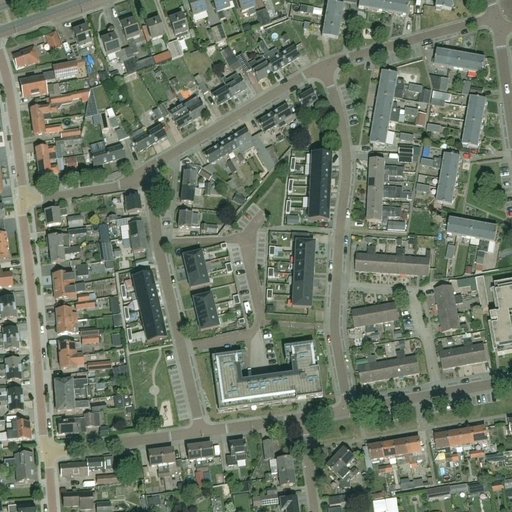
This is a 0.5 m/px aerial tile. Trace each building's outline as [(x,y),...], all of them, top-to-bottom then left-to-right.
[(200,16),(206,14),(200,0),(189,0),(187,1),(193,18),(195,23),(201,21),(200,16)] [(211,0),(216,14),(217,14),(220,23),(220,22),(225,20),(223,12),(229,10),(225,0),(211,0)] [(250,17),(255,15),(260,29),(266,27),(261,12),(255,14),(254,9),(250,0),(236,0),(241,14),(248,11),(250,17)] [(359,0),(358,9),(370,11),(370,8),(371,3),(369,3),(369,0),(359,0)] [(369,0),(369,3),(371,3),(370,8),(370,11),(382,13),(384,0),(369,0)] [(384,0),(382,13),(394,15),(396,0),(384,0)] [(401,0),(396,0),(394,15),(406,17),(408,1),(401,0)] [(440,11),(441,10),(451,11),(452,0),(436,0),(435,9),(436,9),(436,11),(440,11)] [(334,17),(341,18),(343,6),(328,3),(325,17),(325,18),(333,19),(334,17)] [(266,10),(261,12),(266,27),(272,25),(266,10)] [(187,33),(188,33),(182,15),(179,16),(178,16),(172,18),(172,19),(169,20),(175,37),(176,37),(177,40),(188,36),(187,33)] [(325,18),(324,26),(339,29),(341,18),(334,17),(333,19),(325,18)] [(140,38),(133,20),(130,21),(124,23),(124,24),(121,25),(127,42),(131,54),(126,56),(133,75),(139,73),(132,56),(138,54),(133,40),(140,38)] [(164,37),(158,20),(155,21),(155,20),(149,23),(148,23),(148,24),(145,25),(152,42),(164,37)] [(216,28),(222,43),(227,41),(222,26),(216,28)] [(337,40),(339,29),(324,26),(322,37),(337,40)] [(92,45),(86,28),(83,29),(82,28),(76,30),(76,31),(73,32),(78,45),(70,48),(73,55),(66,57),(69,64),(76,63),(81,61),(77,50),(92,45)] [(222,43),(216,28),(211,30),(216,45),(222,43)] [(56,33),(45,37),(51,53),(61,49),(56,33)] [(289,41),(286,35),(281,38),(285,44),(289,41)] [(127,77),(133,75),(126,56),(121,58),(120,53),(120,54),(114,36),(110,37),(104,39),(103,39),(104,40),(101,41),(107,58),(114,56),(116,60),(118,59),(120,64),(122,63),(127,77)] [(172,44),(177,59),(183,57),(178,42),(172,44)] [(172,61),(177,59),(172,44),(167,46),(172,61)] [(293,47),(279,56),(286,66),(300,57),(294,47),(293,47)] [(13,57),(17,70),(25,67),(25,68),(38,64),(37,59),(38,59),(34,48),(20,53),(20,55),(13,57)] [(437,52),(435,62),(433,62),(433,66),(434,67),(434,68),(449,70),(450,62),(448,61),(449,54),(437,52)] [(449,70),(458,71),(461,56),(449,54),(448,61),(450,62),(449,70)] [(236,59),(237,61),(242,70),(248,66),(242,55),(236,59)] [(286,66),(279,56),(266,64),(272,74),(286,66)] [(458,71),(468,73),(469,65),(471,65),(473,57),(461,56),(458,71)] [(468,73),(482,75),(482,74),(484,74),(485,70),(483,69),(485,59),(473,57),(471,65),(469,65),(468,73)] [(262,59),(256,63),(259,68),(252,72),(258,82),(272,74),(266,64),(262,59)] [(20,82),(22,92),(45,87),(45,83),(78,77),(76,63),(69,64),(69,65),(52,68),(53,73),(43,75),(43,77),(34,79),(32,78),(30,79),(29,80),(20,82)] [(381,85),(388,87),(389,84),(397,86),(403,87),(404,82),(397,81),(398,76),(405,77),(406,71),(395,69),(394,75),(383,73),(381,85)] [(108,82),(105,72),(98,74),(101,85),(108,82)] [(159,82),(155,72),(145,76),(149,86),(159,82)] [(222,80),(226,87),(232,98),(246,89),(237,74),(226,81),(225,79),(222,80)] [(194,79),(198,86),(203,95),(208,93),(202,83),(198,76),(194,79)] [(49,99),(61,96),(58,84),(52,86),(54,94),(48,95),(49,99)] [(381,85),(379,97),(394,100),(402,101),(404,87),(403,87),(397,86),(389,84),(388,87),(381,85)] [(54,94),(52,86),(45,87),(22,92),(23,100),(48,95),(54,94)] [(218,106),(232,98),(226,87),(212,96),(218,106)] [(470,96),(481,97),(483,90),(471,88),(470,96)] [(46,100),(47,109),(50,108),(50,114),(42,115),(43,122),(51,121),(50,114),(58,113),(57,110),(60,110),(59,107),(57,107),(56,105),(61,105),(61,106),(72,104),(71,101),(81,99),(81,103),(88,102),(89,97),(90,90),(69,94),(69,95),(61,96),(49,99),(46,100)] [(92,90),(91,91),(85,119),(98,117),(92,90)] [(297,99),(304,110),(318,101),(312,91),(297,99)] [(377,109),(384,110),(384,108),(392,109),(396,110),(397,105),(393,105),(394,100),(379,97),(377,109)] [(477,109),(477,112),(484,113),(486,101),(470,98),(469,108),(477,109)] [(200,103),(186,112),(192,122),(206,113),(200,103)] [(157,108),(157,110),(163,119),(168,115),(163,105),(157,108)] [(178,131),(192,122),(186,112),(182,106),(169,114),(172,120),(178,131)] [(271,114),(278,125),(280,129),(286,126),(284,122),(292,117),(285,106),(271,114)] [(42,115),(50,114),(50,108),(47,109),(31,111),(32,124),(43,122),(42,115)] [(384,110),(377,109),(374,121),(390,123),(398,125),(401,111),(396,110),(392,109),(384,108),(384,110)] [(469,108),(467,122),(482,125),(484,113),(477,112),(477,109),(469,108)] [(158,121),(163,119),(157,110),(153,112),(158,121)] [(278,125),(271,114),(258,123),(264,133),(278,125)] [(115,118),(120,130),(124,140),(129,138),(125,128),(120,116),(115,118)] [(114,119),(110,120),(109,121),(113,131),(118,129),(114,119)] [(388,133),(390,123),(374,121),(372,132),(380,134),(380,132),(388,133)] [(44,128),(43,122),(32,124),(34,136),(53,134),(52,127),(44,128)] [(473,135),(480,136),(482,125),(467,122),(465,132),(473,133),(473,135)] [(52,127),(53,134),(60,133),(60,139),(80,136),(79,130),(63,132),(62,125),(52,127)] [(160,127),(146,135),(152,146),(166,138),(160,127)] [(119,142),(124,140),(120,130),(115,132),(119,142)] [(245,130),(232,138),(238,149),(242,155),(253,148),(269,175),(275,167),(256,136),(251,139),(245,130)] [(380,134),(372,132),(370,144),(380,146),(380,148),(384,148),(385,146),(386,147),(388,133),(380,132),(380,134)] [(390,132),(387,143),(395,145),(398,134),(390,132)] [(480,136),(473,135),(473,133),(465,132),(463,146),(464,146),(464,148),(468,149),(469,147),(478,148),(480,136)] [(152,146),(146,135),(132,143),(138,153),(152,146)] [(81,143),(80,136),(60,139),(54,140),(55,146),(64,145),(64,146),(81,143)] [(238,149),(232,138),(218,146),(225,157),(225,156),(238,149)] [(204,155),(210,166),(225,157),(218,146),(204,155)] [(57,160),(55,147),(36,150),(37,157),(35,157),(36,163),(38,163),(49,162),(57,160)] [(121,147),(106,152),(109,163),(125,159),(121,147)] [(399,147),(399,155),(413,156),(414,148),(399,147)] [(109,163),(106,152),(90,156),(94,168),(109,163)] [(311,167),(330,167),(331,156),(311,155),(311,167)] [(412,165),(413,164),(413,156),(399,155),(398,163),(412,165)] [(445,156),(444,161),(435,159),(434,162),(428,161),(427,168),(433,170),(434,164),(451,167),(451,169),(458,171),(460,159),(445,156)] [(76,158),(66,159),(67,169),(77,168),(76,158)] [(389,167),(397,167),(398,159),(389,159),(389,167)] [(370,172),(404,174),(404,169),(385,168),(386,162),(370,161),(370,172)] [(50,168),(49,162),(38,163),(40,176),(59,173),(58,167),(50,168)] [(441,180),(456,182),(458,171),(451,169),(451,167),(434,164),(433,170),(442,171),(441,180)] [(237,172),(234,168),(232,169),(231,167),(228,169),(232,175),(237,172)] [(310,177),(330,178),(330,167),(311,167),(310,177)] [(208,182),(210,179),(223,189),(226,186),(212,176),(202,170),(198,175),(208,182)] [(183,188),(194,189),(196,174),(185,172),(183,188)] [(403,178),(404,174),(370,172),(369,182),(384,183),(385,177),(403,178)] [(310,177),(310,188),(329,189),(330,178),(310,177)] [(454,194),(456,182),(441,180),(439,190),(447,191),(447,193),(454,194)] [(384,188),(384,183),(369,182),(369,192),(402,194),(403,189),(384,188)] [(194,189),(183,188),(181,203),(193,204),(194,189)] [(329,200),(329,189),(310,188),(309,199),(329,200)] [(439,190),(439,192),(437,204),(452,206),(454,194),(447,193),(447,191),(439,190)] [(402,198),(402,194),(369,192),(368,202),(383,203),(383,197),(402,198)] [(236,203),(242,205),(245,200),(238,197),(236,203)] [(124,207),(125,214),(126,215),(141,212),(138,198),(126,200),(127,207),(124,207)] [(328,211),(329,200),(309,199),(309,210),(328,211)] [(383,209),(383,203),(368,202),(368,213),(401,214),(402,210),(383,209)] [(58,210),(44,212),(46,227),(60,225),(59,218),(67,217),(66,210),(58,211),(58,210)] [(328,211),(309,210),(308,221),(328,222),(328,211)] [(180,213),(179,228),(190,230),(192,214),(180,213)] [(401,219),(401,214),(368,213),(367,223),(382,224),(382,218),(401,219)] [(68,229),(83,227),(81,216),(67,218),(68,229)] [(461,230),(462,223),(450,220),(447,236),(457,238),(459,230),(461,230)] [(474,225),(462,223),(461,230),(459,230),(457,238),(471,240),(474,225)] [(129,240),(144,238),(142,224),(129,226),(130,232),(128,233),(129,240)] [(486,227),(474,225),(471,240),(481,242),(482,234),(484,235),(486,227)] [(218,227),(207,226),(207,234),(217,235),(218,227)] [(86,227),(83,227),(68,229),(67,229),(68,237),(87,234),(86,227)] [(476,266),(483,267),(486,254),(488,255),(490,244),(495,245),(498,229),(486,227),(484,235),(482,234),(481,242),(476,266)] [(296,243),(308,243),(308,235),(297,235),(296,243)] [(49,245),(49,251),(69,249),(68,239),(66,239),(66,236),(48,239),(48,240),(46,240),(47,246),(49,245)] [(144,238),(129,240),(130,248),(132,248),(133,254),(146,252),(144,238)] [(110,243),(99,245),(102,263),(113,261),(110,243)] [(296,243),(295,254),(313,255),(314,244),(296,243)] [(0,260),(9,259),(7,247),(0,248),(0,260)] [(80,248),(69,249),(49,251),(51,265),(64,263),(64,256),(71,256),(71,255),(80,254),(80,248)] [(371,274),(372,248),(368,248),(368,256),(357,255),(356,273),(371,274)] [(377,249),(372,248),(371,274),(385,275),(386,257),(376,256),(377,249)] [(386,257),(385,275),(400,276),(402,250),(398,250),(397,258),(386,257)] [(406,251),(402,250),(400,276),(414,277),(416,259),(405,258),(406,251)] [(416,259),(414,277),(429,278),(431,253),(427,252),(426,260),(416,259)] [(185,268),(203,264),(201,253),(183,257),(185,268)] [(313,265),(313,255),(295,254),(294,264),(313,265)] [(203,264),(185,268),(188,279),(206,275),(203,264)] [(294,264),(294,275),(312,276),(313,265),(294,264)] [(87,266),(76,267),(77,278),(88,277),(87,266)] [(0,288),(13,287),(11,274),(2,275),(2,271),(0,271),(0,288)] [(54,288),(74,286),(73,274),(52,276),(54,288)] [(135,290),(153,286),(151,275),(132,279),(135,290)] [(190,290),(208,286),(206,275),(188,279),(190,290)] [(312,287),(312,276),(294,275),(293,286),(312,287)] [(476,279),(479,295),(481,311),(489,310),(483,277),(476,279)] [(509,313),(511,312),(511,281),(494,285),(500,314),(490,316),(498,356),(511,353),(511,322),(510,323),(509,313)] [(75,298),(75,294),(85,293),(84,285),(74,286),(54,288),(55,301),(71,299),(70,298),(75,298)] [(153,286),(135,290),(137,301),(156,296),(153,286)] [(293,286),(293,297),(311,298),(312,287),(293,286)] [(437,305),(462,301),(462,297),(454,298),(452,287),(435,290),(437,305)] [(137,301),(140,311),(158,307),(156,296),(137,301)] [(193,300),(195,311),(213,306),(211,296),(193,300)] [(310,309),(311,298),(293,297),(292,308),(310,309)] [(0,310),(15,308),(14,298),(0,299),(0,302),(0,306),(0,310)] [(94,301),(89,302),(75,304),(76,311),(95,308),(94,301)] [(463,305),(462,301),(437,305),(440,320),(457,317),(455,306),(463,305)] [(396,304),(381,307),(384,324),(394,322),(396,330),(400,329),(396,304)] [(216,317),(213,306),(195,311),(198,321),(216,317)] [(140,311),(142,322),(161,318),(158,307),(140,311)] [(381,307),(367,309),(371,334),(375,334),(374,326),(384,324),(381,307)] [(16,319),(15,308),(0,310),(0,316),(1,316),(2,320),(16,319)] [(371,334),(367,309),(352,312),(355,329),(366,327),(367,335),(371,334)] [(57,323),(78,322),(77,314),(72,315),(71,310),(56,311),(57,323)] [(216,317),(198,321),(200,332),(218,328),(216,317)] [(457,317),(440,320),(443,334),(468,330),(467,326),(459,327),(457,317)] [(163,328),(161,318),(142,322),(144,332),(163,328)] [(78,322),(57,323),(58,336),(79,334),(78,322)] [(166,339),(163,328),(144,332),(147,343),(166,339)] [(3,337),(0,336),(0,341),(18,340),(17,329),(3,330),(3,331),(3,337)] [(79,338),(81,338),(98,336),(98,329),(79,331),(79,338)] [(18,340),(0,341),(0,346),(4,346),(4,351),(19,350),(18,340)] [(465,349),(454,351),(458,368),(472,365),(467,340),(463,341),(465,349)] [(467,340),(472,365),(487,363),(484,345),(473,347),(471,340),(467,340)] [(316,357),(314,344),(283,348),(285,361),(294,360),(296,376),(303,375),(303,379),(231,388),(230,385),(237,384),(235,368),(243,367),(242,354),(211,358),(213,371),(217,371),(218,377),(214,377),(218,409),(219,409),(219,408),(225,408),(225,412),(234,410),(233,406),(239,406),(240,410),(250,408),(249,404),(255,403),(255,407),(265,406),(265,402),(271,401),(271,405),(281,404),(281,400),(287,399),(287,403),(297,402),(297,399),(306,398),(306,401),(315,399),(314,395),(320,394),(320,395),(321,395),(317,363),(312,364),(312,358),(316,357)] [(59,358),(76,357),(76,350),(81,350),(80,345),(58,346),(59,358)] [(458,368),(454,351),(444,353),(442,345),(438,346),(443,371),(458,368)] [(400,353),(405,378),(420,375),(416,357),(406,359),(404,352),(400,353)] [(376,383),(372,358),(371,353),(366,354),(366,359),(368,359),(369,366),(358,368),(362,385),(376,383)] [(405,378),(400,353),(397,353),(398,361),(387,363),(391,380),(405,378)] [(83,356),(76,357),(59,358),(60,370),(77,369),(77,368),(84,367),(83,356)] [(111,356),(86,357),(87,364),(93,364),(111,363),(111,356)] [(391,380),(387,363),(377,365),(376,357),(372,358),(376,383),(391,380)] [(0,371),(21,370),(20,360),(5,361),(6,367),(0,367),(0,371)] [(107,363),(87,365),(87,372),(107,371),(107,363)] [(127,367),(119,368),(121,382),(129,380),(127,367)] [(21,370),(0,371),(0,378),(7,378),(7,382),(22,381),(21,370)] [(56,392),(84,390),(84,386),(88,386),(87,380),(55,382),(56,392)] [(84,390),(56,392),(56,402),(73,401),(73,395),(78,395),(78,397),(85,396),(84,390)] [(1,399),(1,403),(23,401),(22,391),(8,392),(8,399),(1,399)] [(124,409),(131,408),(129,395),(122,397),(124,409)] [(23,401),(1,403),(1,407),(9,406),(9,413),(24,412),(23,401)] [(74,402),(73,401),(56,402),(57,412),(74,411),(74,410),(89,409),(88,401),(74,402)] [(106,404),(91,406),(92,413),(106,411),(106,404)] [(208,421),(207,409),(197,410),(198,421),(208,421)] [(94,427),(94,426),(93,415),(85,415),(85,419),(65,421),(65,422),(58,422),(59,434),(66,434),(75,434),(84,433),(83,428),(94,427)] [(7,433),(30,432),(30,422),(6,424),(7,433)] [(472,431),(475,445),(479,444),(479,446),(488,445),(485,429),(472,431)] [(475,445),(472,431),(460,433),(463,449),(471,448),(470,446),(475,445)] [(30,432),(7,433),(8,442),(31,440),(30,432)] [(463,449),(460,433),(448,435),(450,449),(454,449),(454,450),(463,449)] [(450,449),(448,435),(435,437),(438,453),(445,452),(446,452),(446,450),(450,449)] [(419,440),(407,442),(409,456),(413,455),(413,457),(422,456),(419,440)] [(264,461),(274,460),(271,441),(262,442),(264,461)] [(407,442),(394,444),(397,460),(405,459),(405,457),(409,456),(407,442)] [(231,458),(226,458),(228,468),(237,466),(236,463),(246,461),(243,443),(229,446),(231,458)] [(211,444),(199,446),(203,472),(209,471),(207,459),(213,458),(211,444)] [(394,444),(382,446),(384,460),(388,459),(389,461),(397,460),(394,444)] [(203,472),(199,446),(187,448),(189,462),(195,461),(197,473),(203,472)] [(372,464),(380,463),(380,461),(384,460),(382,446),(369,448),(371,459),(372,464)] [(344,449),(336,458),(346,468),(355,459),(344,449)] [(164,472),(164,478),(169,477),(169,471),(168,465),(175,464),(173,450),(161,451),(163,466),(164,472)] [(150,468),(157,467),(163,466),(161,451),(148,453),(150,468)] [(6,469),(16,468),(24,467),(24,469),(33,468),(32,455),(15,456),(15,461),(5,462),(6,469)] [(487,465),(498,464),(497,456),(486,458),(487,465)] [(351,473),(346,468),(336,458),(327,467),(338,477),(343,482),(341,484),(345,488),(350,489),(351,481),(355,477),(351,473)] [(89,477),(88,472),(105,470),(104,459),(87,461),(87,464),(68,465),(69,467),(61,467),(62,477),(69,476),(69,478),(89,477)] [(279,474),(293,472),(291,459),(277,461),(278,468),(278,469),(271,470),(271,475),(279,474)] [(372,464),(371,459),(365,460),(367,471),(373,470),(372,464)] [(24,469),(24,467),(16,468),(17,483),(34,481),(33,468),(24,469)] [(293,472),(279,474),(281,488),(295,486),(293,472)] [(204,489),(202,474),(195,475),(197,490),(204,489)] [(118,476),(96,478),(96,486),(119,484),(118,476)] [(202,498),(199,492),(193,495),(197,501),(202,498)] [(64,507),(71,507),(80,507),(80,511),(93,510),(92,494),(80,494),(71,494),(71,495),(63,496),(64,507)] [(277,496),(260,497),(252,498),(253,508),(278,505),(277,496)] [(298,511),(296,499),(279,501),(280,511),(281,511),(286,511),(285,511),(299,511),(300,511),(298,511)] [(110,511),(110,503),(95,504),(95,511),(110,511)]
